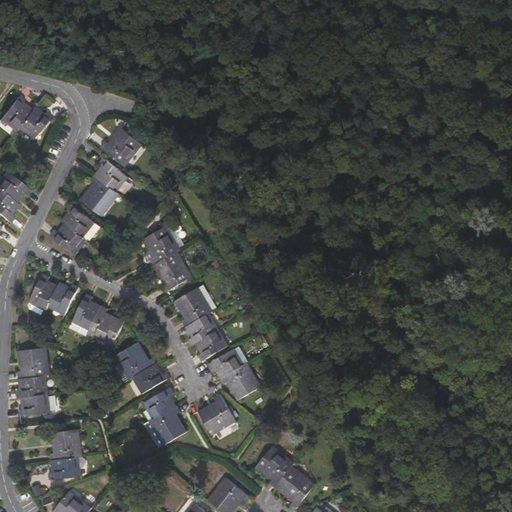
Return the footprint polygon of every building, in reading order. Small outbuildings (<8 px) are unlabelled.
[(2,121),(17,132),(20,129),(34,110),(25,103),(27,100),(22,96),(2,121)] [(45,114),(37,107),(34,110),(20,129),(34,140),(55,114),(50,110),(45,114)] [(107,141),(103,147),(127,166),(145,145),(123,127),(110,143),(107,141)] [(104,166),(97,174),(119,191),(130,177),(106,158),(101,163),(104,166)] [(7,172),(0,181),(0,190),(17,204),(25,194),(29,196),(32,191),(7,172)] [(104,216),(122,194),(119,191),(97,174),(92,180),(95,183),(83,198),(104,216)] [(14,215),(20,207),(17,204),(0,190),(0,213),(12,223),(16,218),(14,215)] [(65,220),(67,222),(84,235),(96,221),(73,203),(68,208),(72,212),(65,220)] [(84,235),(87,237),(92,240),(102,227),(96,221),(84,235)] [(77,255),(89,240),(87,237),(84,235),(67,222),(59,231),(57,230),(52,235),(77,255)] [(171,225),(167,227),(180,248),(184,246),(171,225)] [(156,265),(181,251),(180,248),(167,227),(148,238),(154,250),(147,254),(150,261),(153,259),(156,265)] [(195,276),(181,251),(156,265),(166,283),(164,285),(168,292),(195,276)] [(47,306),(49,307),(50,306),(61,285),(50,280),(52,276),(46,273),(33,299),(47,306)] [(74,287),(63,281),(61,285),(50,306),(67,315),(81,286),(76,284),(74,287)] [(206,285),(199,289),(212,311),(218,307),(206,285)] [(184,320),(188,326),(212,312),(212,311),(199,289),(177,301),(187,319),(184,320)] [(92,328),(103,305),(93,299),(95,296),(89,293),(76,319),(92,328)] [(47,306),(33,299),(30,304),(32,308),(43,314),(47,306)] [(110,308),(103,305),(92,328),(89,333),(114,346),(127,321),(109,311),(110,308)] [(218,318),(214,311),(212,312),(188,326),(194,337),(191,339),(194,345),(197,343),(222,329),(216,320),(218,318)] [(72,327),(88,336),(89,333),(92,328),(76,319),(72,327)] [(231,345),(222,329),(197,343),(203,353),(200,355),(204,361),(231,345)] [(135,378),(159,363),(155,357),(152,359),(142,342),(119,354),(124,362),(133,379),(135,378)] [(246,365),(251,362),(242,345),(237,348),(246,365)] [(20,371),(20,378),(48,375),(52,375),(49,347),(22,350),(24,370),(20,371)] [(216,369),(222,379),(246,365),(237,348),(209,364),(213,370),(216,369)] [(117,365),(127,382),(133,379),(124,362),(117,365)] [(263,385),(251,362),(246,365),(222,379),(225,384),(229,382),(239,400),(263,385)] [(165,373),(159,363),(135,378),(145,394),(171,379),(168,372),(165,373)] [(48,375),(20,378),(22,390),(18,390),(19,397),(23,397),(51,394),(48,375)] [(157,419),(179,406),(173,394),(176,392),(173,387),(147,401),(151,409),(157,419)] [(53,412),(51,394),(23,397),(24,409),(20,409),(21,416),(53,412)] [(218,401),(200,411),(214,435),(238,421),(222,394),(216,397),(218,401)] [(182,411),(179,406),(157,419),(154,420),(167,443),(189,431),(179,413),(182,411)] [(145,412),(151,422),(154,420),(157,419),(151,409),(145,412)] [(27,428),(39,424),(37,417),(25,421),(27,428)] [(151,422),(148,424),(161,448),(167,443),(154,420),(151,422)] [(52,453),(52,460),(80,457),(85,456),(82,429),(54,432),(56,452),(52,453)] [(295,466),(297,463),(274,445),(257,467),(273,480),(271,483),(277,488),(295,466)] [(80,457),(52,460),(54,471),(50,472),(51,478),(82,475),(80,457)] [(295,466),(277,488),(294,502),(292,504),(298,509),(317,484),(295,466)] [(252,497),(227,477),(210,499),(226,511),(235,511),(245,500),(248,502),(252,497)] [(33,487),(36,496),(47,492),(43,483),(33,487)] [(89,511),(92,510),(94,507),(73,490),(55,511),(89,511)] [(207,511),(196,503),(189,511),(207,511)]
